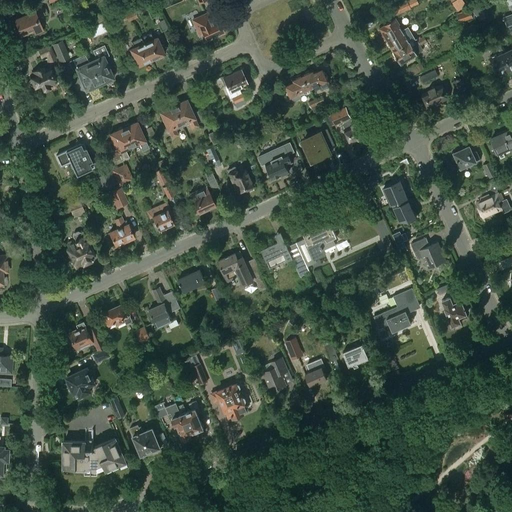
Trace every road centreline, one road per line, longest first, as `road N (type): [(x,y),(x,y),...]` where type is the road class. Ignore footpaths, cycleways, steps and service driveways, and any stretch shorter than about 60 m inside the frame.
road 1 (tertiary): [(508,346),(120,507)]
road 2 (residential): [(40,312),(411,141)]
road 3 (residential): [(18,146),(250,41)]
road 4 (residential): [(508,346),(411,141)]
road 5 (residential): [(29,511),(40,312)]
road 6 (residential): [(40,312),(18,146)]
road 7 (residential): [(250,41),(264,71),(348,33)]
road 8 (residential): [(411,141),(348,33)]
